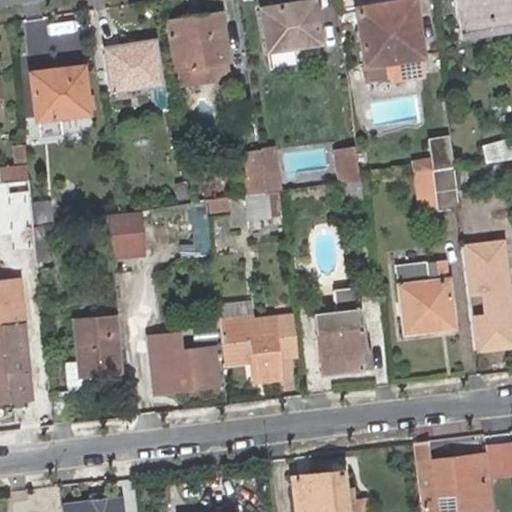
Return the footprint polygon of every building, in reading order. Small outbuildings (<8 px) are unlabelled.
[(311,0),(304,0),(298,1),(259,6),(264,50),(318,41),(312,4),(311,0)] [(353,6),(361,63),(363,75),(391,72),(391,78),(421,74),(418,55),(420,55),(411,0),(401,0),(389,2),(353,6)] [(511,0),(454,0),(459,37),(473,35),(472,29),(511,22),(511,0)] [(175,66),(227,58),(221,12),(168,20),(175,66)] [(511,22),(472,29),(473,35),(511,28),(511,22)] [(109,90),(128,88),(160,83),(154,39),(133,42),(133,48),(104,51),(109,90)] [(230,77),(227,58),(175,66),(177,85),(230,77)] [(81,67),(61,69),(62,75),(82,72),(81,67)] [(62,75),(61,69),(30,73),(35,119),(87,112),(82,72),(62,75)] [(130,97),(128,88),(109,90),(110,100),(130,97)] [(511,136),(481,145),(484,163),(511,159),(511,158),(511,136)] [(417,172),(430,170),(434,169),(449,167),(445,139),(427,141),(429,160),(414,162),(415,172),(417,172)] [(25,155),(24,145),(11,146),(14,161),(0,164),(2,179),(27,176),(26,164),(25,155)] [(274,146),(260,148),(264,172),(277,170),(274,146)] [(338,182),(356,180),(352,149),(334,151),(338,182)] [(259,150),(233,154),(239,194),(264,190),(259,150)] [(449,167),(434,169),(439,207),(457,205),(452,167),(449,167)] [(430,170),(417,172),(422,209),(439,207),(434,169),(430,170)] [(230,170),(188,176),(192,200),(233,194),(230,170)] [(338,182),(336,183),(338,198),(358,195),(356,180),(338,182)] [(175,185),(177,197),(187,196),(185,183),(175,185)] [(267,195),(269,217),(280,216),(277,194),(267,195)] [(269,217),(267,195),(243,197),(245,220),(269,217)] [(226,199),(207,201),(209,212),(227,210),(226,199)] [(43,202),(30,203),(31,207),(32,221),(44,219),(43,202)] [(123,210),(109,212),(114,257),(142,254),(139,222),(124,223),(123,210)] [(430,319),(451,317),(446,278),(445,278),(434,280),(432,261),(432,260),(394,265),(401,332),(431,328),(430,319)] [(443,260),(432,261),(434,280),(445,278),(443,260)] [(16,280),(0,281),(0,398),(28,395),(16,280)] [(356,347),(360,347),(356,310),(353,286),(333,289),(336,312),(313,315),(318,373),(358,368),(356,347)] [(491,317),(470,319),(475,352),(511,347),(511,342),(506,296),(489,298),(491,317)] [(248,301),(215,307),(217,321),(250,317),(248,301)] [(115,313),(71,317),(75,362),(65,362),(67,383),(81,381),(80,377),(85,376),(88,379),(98,378),(100,375),(121,373),(115,313)] [(295,355),(291,313),(272,315),(277,357),(295,355)] [(250,317),(217,321),(221,363),(248,359),(250,380),(279,377),(277,357),(272,315),(250,317)] [(452,326),(451,317),(430,319),(431,328),(452,326)] [(370,345),(360,347),(356,347),(358,368),(373,365),(370,345)] [(174,350),(178,387),(215,384),(211,347),(174,350)] [(426,440),(412,442),(415,462),(428,460),(426,440)] [(490,476),(511,472),(511,445),(511,443),(486,446),(490,476)] [(415,462),(420,511),(488,511),(481,454),(415,462)] [(292,477),(296,511),(367,511),(366,499),(353,500),(353,497),(344,499),(340,471),(292,477)] [(121,511),(119,494),(75,499),(76,504),(63,507),(63,511),(121,511)]
